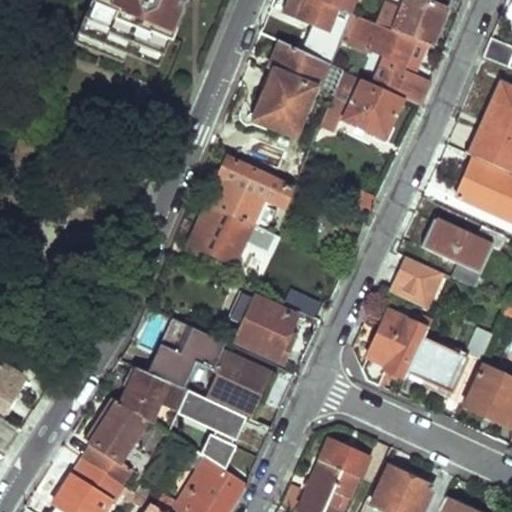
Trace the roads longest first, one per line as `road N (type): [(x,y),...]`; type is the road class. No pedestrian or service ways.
road 1 (residential): [(1,511),(102,334),(248,0)]
road 2 (residential): [(314,383),(478,0)]
road 3 (residential): [(511,474),(314,383)]
road 4 (residential): [(246,511),(314,383)]
